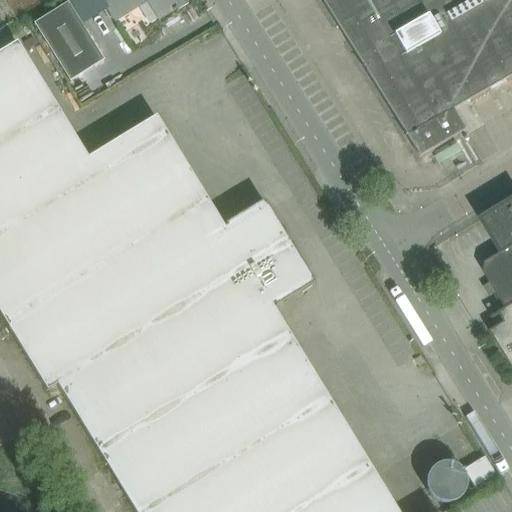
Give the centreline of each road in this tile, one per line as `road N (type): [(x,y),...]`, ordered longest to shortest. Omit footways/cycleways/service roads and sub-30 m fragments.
road 1 (tertiary): [(375,241),(219,0)]
road 2 (tertiary): [(511,456),(375,241)]
road 3 (unclassified): [(85,511),(0,370)]
road 4 (unclassified): [(511,165),(375,241)]
